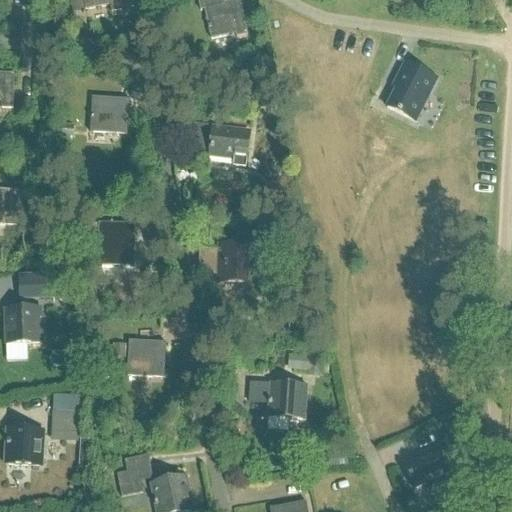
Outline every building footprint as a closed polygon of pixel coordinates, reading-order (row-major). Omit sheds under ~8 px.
[(123,13),(120,0),(71,0),(73,11),(84,8),(85,12),(110,8),(111,15),(123,13)] [(160,0),(162,9),(186,3),(184,0),(160,0)] [(249,37),(241,2),(204,10),(211,38),(235,33),(236,40),(249,37)] [(259,54),(249,60),(254,67),(264,61),(259,54)] [(415,125),(437,82),(405,67),(395,87),(398,88),(387,111),(415,125)] [(14,113),(15,76),(0,75),(0,104),(2,104),(1,113),(14,113)] [(53,110),(72,110),(72,97),(53,97),(53,110)] [(94,99),(91,136),(129,139),(132,102),(94,99)] [(213,131),(212,159),(212,167),(249,169),(250,133),(213,131)] [(19,231),(21,193),(0,191),(0,221),(6,222),(6,230),(19,231)] [(275,196),(268,204),(278,212),(284,205),(275,196)] [(138,262),(138,226),(100,226),(99,255),(123,255),(123,262),(138,262)] [(264,281),(264,268),(257,268),(257,248),(220,247),(219,287),(244,288),(244,285),(256,285),(256,281),(264,281)] [(42,311),(5,312),(6,347),(43,346),(42,311)] [(129,344),(128,379),(165,380),(166,345),(129,344)] [(113,347),(112,360),(125,360),(125,347),(113,347)] [(289,359),(288,373),(308,374),(308,379),(320,380),(321,356),(310,355),(309,360),(289,359)] [(269,409),(269,422),(306,424),(308,388),(271,386),(269,409)] [(52,413),(51,437),(77,439),(79,414),(52,413)] [(461,423),(446,430),(450,440),(466,433),(461,423)] [(5,468),(31,469),(43,470),(45,433),(7,432),(5,468)] [(80,443),(78,470),(87,471),(89,443),(80,443)] [(430,489),(458,477),(445,448),(426,456),(428,460),(406,470),(415,491),(428,485),(430,489)] [(347,455),(328,457),(330,471),(349,469),(347,455)] [(138,472),(116,476),(121,500),(142,495),(140,484),(138,472)] [(195,511),(189,479),(151,487),(156,511),(195,511)]
